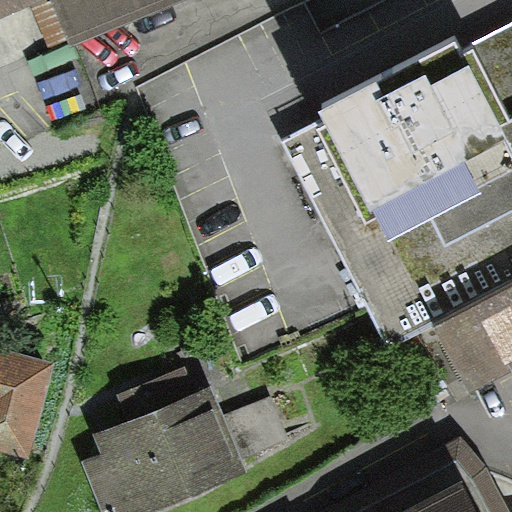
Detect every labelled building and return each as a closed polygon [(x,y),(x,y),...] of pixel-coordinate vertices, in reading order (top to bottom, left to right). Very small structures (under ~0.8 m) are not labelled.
[(0,0),(0,19),(33,5),(43,0),(0,0)] [(43,0),(33,5),(51,45),(69,36),(72,46),(174,0),(43,0)] [(511,265),(511,27),(296,139),(382,304),(394,327),(511,265)] [(511,282),(441,319),(474,383),(511,363),(511,282)] [(0,344),(0,448),(25,455),(51,363),(0,344)] [(209,390),(85,447),(115,511),(124,511),(285,437),(267,400),(224,421),(209,390)] [(510,511),(503,500),(488,471),(486,468),(461,438),(327,511),(510,511)]
